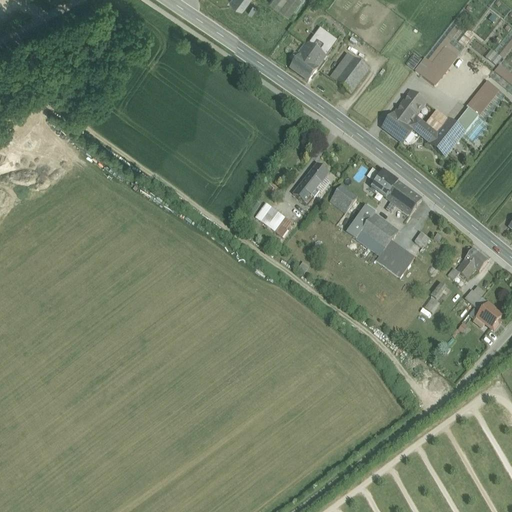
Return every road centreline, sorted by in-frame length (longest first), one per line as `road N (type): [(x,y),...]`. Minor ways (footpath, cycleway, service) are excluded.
road 1 (secondary): [(511,257),(174,0)]
road 2 (unclassified): [(511,329),(458,389),(297,511)]
